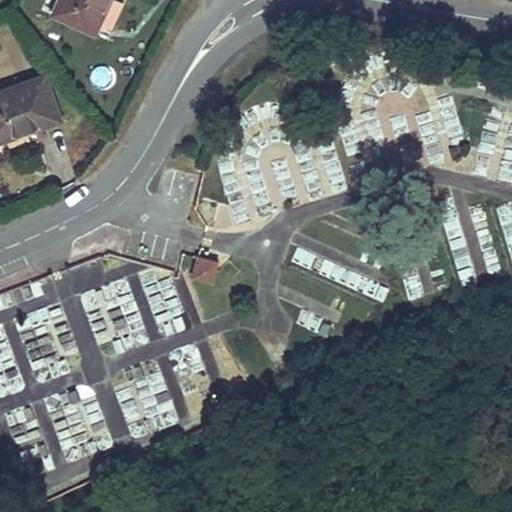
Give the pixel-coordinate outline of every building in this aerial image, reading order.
[(108,0),(58,0),(55,9),(72,17),(76,11),(99,21),(108,0)] [(76,11),(72,17),(95,29),(99,21),(76,11)] [(47,76),(0,92),(0,130),(4,140),(62,119),(47,76)] [(197,198),(192,219),(216,225),(221,205),(197,198)] [(466,254),(455,258),(463,282),(474,279),(466,254)] [(200,257),(195,277),(214,282),(217,271),(208,268),(211,260),(200,257)] [(211,260),(208,268),(217,271),(220,262),(211,260)] [(383,297),(387,286),(324,262),(319,273),(383,297)] [(408,296),(422,292),(416,273),(402,278),(408,296)] [(111,302),(114,322),(134,319),(131,299),(111,302)] [(115,386),(131,423),(144,417),(151,431),(179,419),(157,367),(115,386)] [(103,432),(96,397),(62,405),(69,439),(103,432)]
